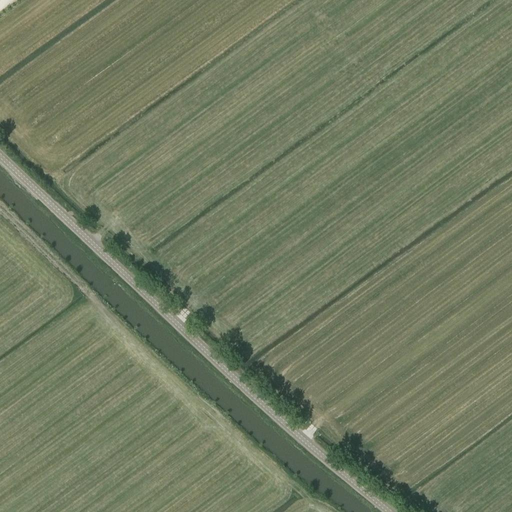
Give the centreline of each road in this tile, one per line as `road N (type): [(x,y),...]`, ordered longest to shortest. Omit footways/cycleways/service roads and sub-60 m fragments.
road 1 (tertiary): [(390,511),(0,157)]
road 2 (track): [(0,207),(186,388),(331,511)]
